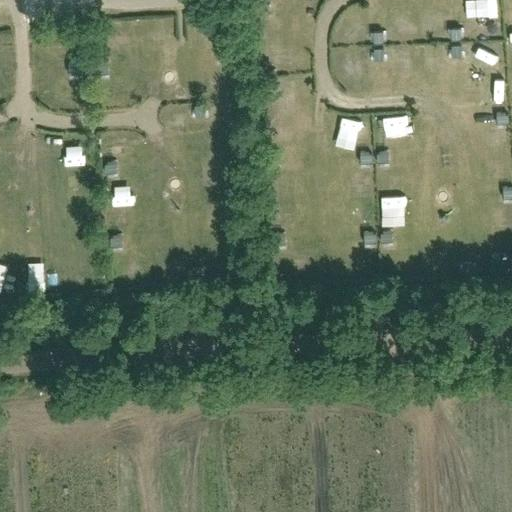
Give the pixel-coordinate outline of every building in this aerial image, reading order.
[(511,0),(503,0),(504,10),(511,9),(511,0)] [(253,13),(253,32),(276,32),(276,13),(253,13)] [(46,55),(59,53),(57,36),(45,37),(46,55)] [(417,67),(417,46),(395,46),(395,66),(417,67)] [(501,47),(480,48),(481,69),(501,69),(501,47)] [(56,107),(81,105),(79,82),(55,83),(56,107)] [(50,135),(51,157),(80,156),(79,134),(50,135)] [(509,210),(497,211),(498,231),(510,230),(509,210)]
